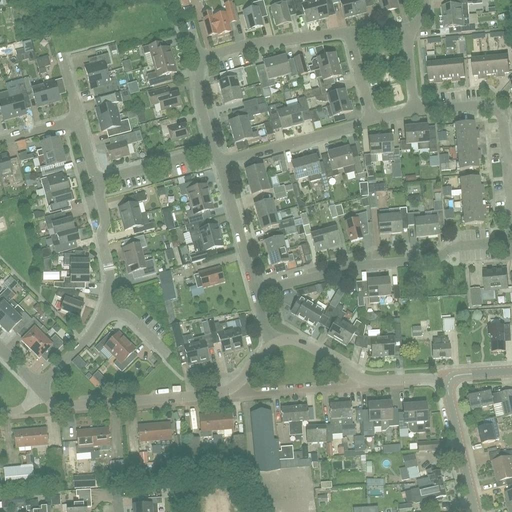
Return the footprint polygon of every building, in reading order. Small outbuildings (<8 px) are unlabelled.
[(286,7),(293,5),(291,0),(281,0),(283,4),(271,8),(276,27),(291,23),(286,7)] [(311,0),(293,0),(295,5),(300,3),(306,24),(317,21),(312,2),(311,0)] [(312,2),(317,21),(328,18),(322,0),(318,0),(312,2)] [(355,16),(350,0),(340,0),(339,0),(331,0),(333,5),(340,3),(344,19),(355,16)] [(362,0),(350,0),(355,16),(366,13),(362,0)] [(395,0),(378,0),(382,13),(398,9),(395,0)] [(442,7),(443,18),(469,15),(468,5),(473,5),(473,3),(477,2),(476,0),(458,0),(459,5),(442,7)] [(243,12),(245,21),(248,30),(263,26),(260,16),(266,14),(263,1),(252,4),(253,9),(243,12)] [(227,13),(213,17),(212,15),(203,18),(208,37),(217,35),(218,36),(231,32),(228,20),(235,18),(231,3),(225,5),(227,13)] [(469,16),(469,15),(443,18),(444,29),(461,28),(461,33),(475,32),(475,25),(478,25),(477,15),(469,16)] [(498,28),(498,15),(481,15),(481,29),(498,28)] [(24,54),(33,52),(30,41),(22,43),(23,49),(24,54)] [(153,66),(173,60),(169,48),(156,51),(155,44),(142,48),(144,55),(150,53),(153,66)] [(36,67),(38,67),(36,60),(34,52),(27,54),(29,62),(30,64),(31,66),(33,67),(36,67)] [(508,56),(507,57),(507,53),(501,54),(502,57),(499,57),(501,78),(504,77),(504,74),(510,73),(508,56)] [(111,65),(108,54),(96,57),(98,63),(84,67),(87,78),(107,73),(105,67),(111,65)] [(335,55),(313,60),(311,64),(312,66),(308,68),(310,73),(314,72),(338,66),(335,55)] [(308,74),(303,56),(294,59),(299,76),(308,74)] [(436,56),(426,57),(429,81),(434,81),(434,84),(438,84),(436,63),(436,56)] [(50,67),(48,57),(36,60),(38,67),(40,75),(46,74),(45,68),(50,67)] [(279,79),(285,77),(287,83),(300,79),(299,76),(294,59),(286,61),(285,57),(274,60),(279,79)] [(501,78),(499,57),(490,58),(491,75),(496,75),(497,78),(501,78)] [(491,75),(490,58),(481,59),(483,79),(487,79),(486,76),(491,75)] [(483,79),(481,59),(471,60),(473,77),(478,76),(479,80),(483,79)] [(173,60),(153,66),(155,73),(146,75),(149,87),(165,83),(163,76),(176,73),(173,60)] [(271,97),(268,88),(275,86),(273,80),(279,79),(274,60),(263,63),(267,76),(258,78),(262,93),(264,99),(271,97)] [(460,78),(465,78),(463,61),(454,62),(456,82),(460,82),(460,78)] [(456,82),(454,62),(445,63),(447,79),(452,79),(452,82),(456,82)] [(447,79),(445,63),(436,63),(438,84),(442,83),(442,80),(447,79)] [(319,89),(325,87),(332,85),(330,80),(341,77),(338,66),(314,72),(318,89),(319,89)] [(242,77),(245,76),(243,68),(229,72),(231,80),(218,83),(221,95),(239,90),(237,83),(243,82),(242,77)] [(87,78),(90,90),(104,86),(106,94),(117,91),(114,79),(108,80),(107,73),(87,78)] [(36,107),(48,104),(43,85),(31,88),(28,78),(22,80),(24,84),(27,95),(33,94),(36,107)] [(58,94),(65,92),(62,80),(43,85),(48,104),(59,101),(58,94)] [(132,94),(143,91),(140,81),(129,85),(132,94)] [(18,86),(20,95),(9,98),(14,118),(26,114),(22,101),(28,99),(27,95),(24,84),(18,86)] [(305,98),(306,100),(315,98),(316,102),(325,103),(328,102),(329,107),(348,102),(345,91),(326,96),(321,96),(319,89),(318,89),(304,93),(305,98)] [(161,112),(180,106),(177,93),(162,97),(160,90),(148,94),(152,105),(159,104),(161,112)] [(239,90),(221,95),(224,106),(242,101),(239,90)] [(264,99),(262,93),(259,94),(261,99),(256,101),(256,100),(242,103),(244,109),(265,103),(264,99)] [(0,94),(0,111),(3,121),(14,118),(9,98),(2,100),(1,94),(0,94)] [(95,109),(99,121),(118,116),(115,104),(121,103),(119,97),(107,100),(109,106),(95,109)] [(309,111),(306,100),(305,98),(286,103),(287,110),(292,128),(303,125),(300,113),(309,111)] [(348,103),(348,102),(329,107),(326,108),(329,119),(350,113),(350,112),(353,111),(350,102),(348,103)] [(231,134),(249,129),(248,123),(254,121),(252,117),(260,115),(259,113),(267,111),(266,108),(265,103),(244,109),(242,110),(245,118),(228,123),(231,134)] [(266,108),(267,111),(270,121),(278,119),(282,131),(292,128),(287,110),(281,111),(279,104),(266,108)] [(315,111),(309,112),(312,124),(318,122),(315,111)] [(99,121),(102,132),(115,129),(117,136),(131,132),(128,120),(120,122),(118,116),(99,121)] [(171,143),(189,138),(185,125),(174,128),(172,119),(159,123),(162,136),(169,134),(171,143)] [(266,136),(273,135),(270,123),(263,125),(266,136)] [(457,148),(476,146),(475,140),(479,139),(478,131),(475,131),(474,123),(455,125),(457,148)] [(429,154),(433,153),(434,157),(438,157),(437,153),(436,139),(428,140),(427,126),(416,127),(418,151),(429,150),(429,154)] [(418,151),(416,127),(404,128),(406,151),(411,151),(412,153),(418,153),(418,151)] [(251,134),(249,129),(231,134),(234,144),(258,138),(257,132),(251,134)] [(109,161),(129,156),(126,146),(136,143),(133,133),(117,138),(118,144),(106,148),(109,161)] [(394,164),(400,164),(399,150),(393,150),(392,136),(380,137),(382,163),(394,162),(394,164)] [(382,163),(380,137),(368,138),(371,164),(377,163),(376,156),(381,155),(382,163)] [(59,139),(40,144),(42,150),(36,152),(38,158),(43,156),(62,151),(59,139)] [(476,146),(457,148),(459,171),(478,169),(477,161),(481,160),(480,152),(477,152),(476,146)] [(355,176),(363,174),(358,158),(351,159),(348,148),(338,151),(345,176),(354,173),(355,176)] [(45,161),(43,161),(39,166),(42,177),(64,171),(62,164),(65,163),(62,151),(43,156),(45,161)] [(323,167),(326,177),(327,179),(339,176),(337,171),(343,169),(344,176),(345,176),(338,151),(327,154),(330,165),(323,167)] [(19,162),(27,160),(25,152),(17,155),(19,162)] [(7,155),(0,157),(0,175),(1,178),(11,175),(14,184),(23,182),(18,166),(10,169),(7,155)] [(273,164),(279,163),(282,174),(288,173),(283,155),(272,158),(273,164)] [(440,164),(449,163),(448,155),(439,156),(440,164)] [(309,183),(321,180),(324,192),(330,191),(327,179),(326,177),(322,178),(316,157),(303,160),(308,178),(309,183)] [(438,157),(430,158),(430,167),(438,166),(438,157)] [(308,178),(303,160),(291,164),(295,181),(308,178)] [(245,171),(248,183),(266,179),(261,161),(256,163),(258,167),(245,171)] [(449,163),(440,164),(441,172),(449,171),(449,163)] [(367,178),(376,177),(373,166),(365,168),(367,175),(367,178)] [(61,174),(52,177),(40,180),(45,197),(68,191),(65,180),(63,180),(61,174)] [(419,186),(418,177),(407,178),(408,187),(419,186)] [(460,180),(462,203),(481,201),(481,195),(484,195),(483,186),(480,186),(479,178),(460,180)] [(269,191),(266,179),(248,183),(252,196),(269,191)] [(187,195),(190,203),(209,198),(206,185),(193,189),(191,183),(178,186),(181,197),(187,195)] [(292,186),(293,190),(295,199),(301,197),(298,185),(292,186)] [(287,198),(284,188),(284,186),(272,189),(275,201),(287,198)] [(372,191),(377,191),(378,211),(389,210),(388,186),(372,187),(372,191)] [(443,197),(452,197),(451,187),(443,188),(443,197)] [(69,192),(68,191),(45,197),(49,214),(61,211),(59,205),(71,202),(71,201),(74,200),(72,191),(69,192)] [(118,209),(121,220),(141,215),(140,215),(137,204),(146,201),(144,193),(133,196),(135,204),(118,209)] [(370,209),(377,209),(376,193),(369,193),(370,209)] [(213,210),(209,198),(190,203),(192,211),(186,213),(189,225),(198,222),(202,221),(200,214),(213,210)] [(327,202),(328,208),(332,219),(337,218),(333,200),(327,202)] [(258,218),(275,213),(272,201),(254,206),(258,218)] [(463,214),(464,219),(464,226),(483,224),(483,218),(482,216),(486,215),(485,212),(485,207),(482,207),(481,201),(462,203),(463,214)] [(407,221),(407,215),(406,209),(399,209),(400,215),(389,216),(390,235),(402,234),(400,221),(407,221)] [(445,220),(454,219),(453,210),(444,211),(445,220)] [(437,224),(444,223),(442,211),(431,212),(431,218),(425,219),(427,238),(438,237),(437,224)] [(275,213),(258,218),(261,231),(279,226),(275,213)] [(359,226),(367,224),(366,213),(355,216),(356,220),(345,223),(351,243),(362,240),(359,226)] [(427,238),(425,219),(419,219),(419,213),(407,215),(407,221),(408,227),(415,226),(416,239),(427,238)] [(121,220),(124,231),(141,227),(142,232),(154,229),(152,223),(149,224),(146,214),(140,215),(141,215),(121,220)] [(303,227),(309,225),(306,214),(300,216),(303,227)] [(57,223),(55,215),(44,218),(47,231),(53,229),(55,236),(76,230),(74,230),(71,219),(57,223)] [(390,235),(389,216),(378,217),(379,236),(390,235)] [(297,237),(305,235),(302,225),(295,227),(293,221),(282,224),(285,237),(297,234),(297,237)] [(190,233),(193,244),(220,236),(217,225),(200,230),(198,222),(189,225),(185,226),(187,234),(190,233)] [(327,249),(340,246),(335,229),(323,232),(327,249)] [(57,236),(58,242),(53,243),(55,254),(67,251),(65,245),(79,242),(76,230),(55,236),(57,236)] [(327,249),(323,232),(310,235),(315,253),(327,249)] [(143,236),(132,239),(133,246),(121,249),(125,262),(142,257),(140,249),(146,247),(143,236)] [(193,244),(196,254),(189,256),(191,264),(207,259),(205,252),(223,247),(220,236),(193,244)] [(268,255),(285,250),(282,238),(264,242),(268,255)] [(304,258),(311,256),(307,244),(300,246),(304,258)] [(285,250),(268,255),(271,267),(288,263),(288,264),(294,262),(292,255),(287,257),(285,250)] [(63,266),(69,266),(70,267),(70,272),(88,272),(88,261),(75,261),(75,254),(63,254),(63,266)] [(125,262),(128,274),(140,271),(142,278),(156,274),(152,261),(144,263),(142,257),(125,262)] [(286,271),(284,265),(276,268),(279,274),(286,271)] [(204,294),(202,288),(223,282),(219,269),(193,276),(196,286),(190,288),(192,298),(204,294)] [(495,271),(496,289),(508,288),(506,270),(495,271)] [(496,289),(495,271),(483,272),(485,291),(496,289)] [(63,290),(75,290),(85,290),(85,284),(88,284),(88,272),(70,272),(70,277),(69,278),(63,278),(63,283),(53,283),(53,288),(63,290)] [(159,274),(169,326),(175,324),(167,284),(173,283),(171,272),(159,274)] [(379,298),(390,297),(389,279),(378,280),(379,298)] [(379,298),(378,280),(367,281),(369,305),(380,304),(379,298)] [(315,287),(307,289),(295,292),(297,298),(316,293),(315,287)] [(0,323),(12,312),(6,306),(11,300),(8,297),(12,293),(7,289),(0,296),(0,323)] [(73,292),(58,289),(56,297),(62,299),(61,303),(63,304),(60,311),(79,318),(84,306),(70,301),(73,292)] [(482,307),(482,289),(474,289),(474,307),(482,307)] [(291,314),(305,322),(314,307),(301,299),(299,299),(291,314)] [(337,305),(335,309),(330,317),(336,321),(327,336),(337,341),(347,324),(342,321),(345,315),(341,312),(343,309),(337,305)] [(286,306),(280,310),(286,317),(291,312),(286,306)] [(329,320),(330,317),(335,309),(329,306),(323,317),(329,320)] [(314,307),(305,322),(315,328),(324,313),(314,307)] [(23,329),(25,327),(31,320),(23,312),(18,318),(12,312),(0,323),(0,326),(8,334),(18,324),(23,329)] [(442,317),(442,320),(443,332),(455,331),(454,319),(450,320),(450,316),(442,317)] [(21,342),(30,350),(43,337),(48,333),(33,318),(31,320),(25,327),(30,332),(21,342)] [(421,339),(420,329),(428,328),(427,320),(420,321),(420,320),(402,321),(403,340),(421,339)] [(207,323),(210,334),(216,332),(213,321),(207,323)] [(362,339),(363,337),(365,327),(356,321),(352,327),(347,324),(337,341),(346,347),(355,332),(358,334),(357,338),(362,339)] [(488,335),(491,335),(492,353),(506,352),(505,338),(511,337),(510,325),(488,327),(488,335)] [(194,344),(188,345),(187,342),(183,343),(179,327),(172,329),(176,349),(183,347),(188,366),(198,364),(194,344)] [(228,332),(232,351),(243,349),(238,329),(228,332)] [(232,351),(228,332),(217,334),(222,354),(232,351)] [(111,340),(107,336),(94,349),(99,353),(104,348),(113,356),(127,342),(118,333),(111,340)] [(194,344),(198,364),(209,361),(205,345),(212,344),(210,334),(192,338),(194,344)] [(450,345),(448,345),(448,339),(445,339),(444,335),(437,335),(438,339),(433,340),(433,346),(432,346),(433,359),(450,358),(450,345)] [(53,355),(64,344),(55,336),(48,342),(43,337),(30,350),(39,359),(48,350),(53,355)] [(369,341),(368,338),(363,337),(362,339),(360,349),(366,350),(369,341)] [(383,358),(394,357),(393,337),(382,338),(383,358)] [(383,358),(382,338),(370,339),(372,359),(383,358)] [(121,373),(132,362),(128,357),(135,350),(127,342),(113,356),(121,364),(117,368),(121,373)] [(63,346),(57,353),(60,356),(66,349),(63,346)] [(92,383),(98,388),(102,384),(96,379),(92,383)] [(504,418),(511,416),(511,391),(499,394),(499,393),(491,395),(490,390),(468,395),(471,410),(501,404),(504,418)] [(423,429),(429,429),(429,422),(427,422),(426,404),(425,404),(423,402),(414,403),(416,432),(417,432),(423,431),(423,429)] [(362,423),(363,425),(364,433),(374,433),(373,429),(381,428),(379,403),(368,404),(369,423),(362,423)] [(379,403),(381,428),(381,432),(385,432),(389,427),(398,427),(398,425),(398,420),(392,421),(390,403),(379,403)] [(403,406),(404,420),(398,420),(398,425),(398,427),(398,431),(409,430),(410,432),(412,433),(414,434),(417,434),(417,432),(416,432),(414,403),(404,403),(404,406),(403,406)] [(340,405),(342,435),(342,438),(355,437),(354,427),(357,427),(356,419),(352,419),(351,404),(340,405)] [(331,436),(342,435),(340,405),(328,406),(330,427),(331,436)] [(291,436),(300,435),(302,435),(301,422),(308,421),(307,407),(289,409),(291,436)] [(291,436),(289,409),(275,410),(277,425),(283,424),(285,437),(291,436)] [(217,431),(233,430),(232,413),(215,414),(217,431)] [(280,471),(279,461),(278,452),(277,442),(272,442),(269,413),(250,415),(256,473),(280,471)] [(199,416),(200,432),(199,432),(200,438),(212,437),(211,432),(217,431),(215,414),(199,416)] [(493,434),(497,433),(494,420),(483,422),(485,428),(478,430),(482,444),(495,441),(493,434)] [(156,446),(156,454),(157,454),(158,464),(162,464),(160,447),(172,446),(170,423),(154,425),(155,442),(156,442),(156,446)] [(155,442),(154,425),(138,426),(139,443),(155,442)] [(330,427),(324,428),(324,427),(306,428),(307,444),(325,444),(332,443),(331,436),(330,427)] [(45,429),(29,430),(31,447),(30,447),(30,448),(47,447),(47,446),(45,429)] [(93,447),(101,446),(102,451),(110,451),(109,446),(110,446),(108,429),(92,430),(93,447)] [(31,447),(29,430),(13,432),(15,449),(30,447),(31,447)] [(77,449),(78,449),(78,453),(85,452),(85,448),(93,447),(92,430),(76,432),(77,449)] [(233,437),(235,460),(246,459),(244,436),(233,437)] [(184,445),(184,437),(177,438),(177,445),(175,446),(176,469),(188,469),(186,445),(184,445)] [(355,453),(359,452),(359,456),(365,455),(365,452),(364,437),(353,438),(355,453)] [(200,458),(199,438),(187,439),(188,459),(200,458)] [(442,442),(430,443),(417,444),(418,452),(442,450),(442,442)] [(281,452),(278,452),(279,461),(293,460),(292,447),(280,448),(281,452)] [(61,449),(47,450),(47,452),(50,481),(51,481),(51,484),(52,486),(63,485),(63,484),(63,480),(61,449)] [(31,452),(27,452),(29,465),(20,466),(20,467),(3,469),(5,490),(34,487),(32,468),(33,468),(31,452)] [(493,462),(495,472),(511,468),(511,464),(511,463),(511,452),(499,452),(501,460),(493,462)] [(317,469),(317,466),(316,463),(318,462),(317,454),(308,455),(308,459),(308,460),(311,459),(311,463),(311,466),(312,469),(317,469)] [(403,457),(405,469),(399,470),(401,477),(409,476),(409,480),(420,478),(415,455),(403,457)] [(119,472),(126,471),(125,460),(112,462),(113,474),(120,473),(119,472)] [(511,468),(495,472),(497,482),(505,480),(507,486),(511,485),(511,468)] [(443,484),(440,471),(435,472),(434,469),(425,471),(427,479),(416,482),(418,489),(424,488),(429,487),(442,484),(443,484)] [(96,486),(96,481),(95,475),(72,476),(73,483),(73,487),(96,486)] [(434,501),(434,500),(436,499),(436,500),(438,502),(441,501),(443,499),(442,498),(446,497),(443,484),(442,484),(429,487),(424,488),(418,489),(410,491),(413,503),(415,504),(421,503),(421,504),(424,506),(433,504),(434,501)] [(76,491),(76,497),(78,497),(79,503),(66,504),(67,511),(87,511),(87,508),(92,507),(91,495),(89,495),(89,490),(76,491)] [(133,506),(132,511),(157,511),(157,505),(162,505),(162,499),(147,499),(148,505),(133,506)]
